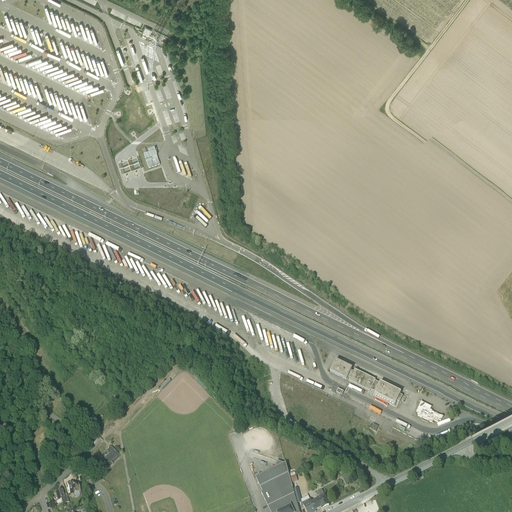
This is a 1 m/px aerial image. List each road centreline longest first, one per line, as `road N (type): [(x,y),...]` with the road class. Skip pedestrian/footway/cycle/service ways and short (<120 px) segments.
road 1 (motorway): [(0,174),(511,423)]
road 2 (motorway): [(375,343),(0,162)]
road 3 (track): [(464,0),(385,103),(511,204)]
road 4 (motorway): [(511,410),(375,343)]
road 5 (secondary): [(460,447),(334,511)]
road 6 (unclassified): [(0,360),(61,419),(99,439)]
road 7 (motorway): [(375,343),(272,271)]
